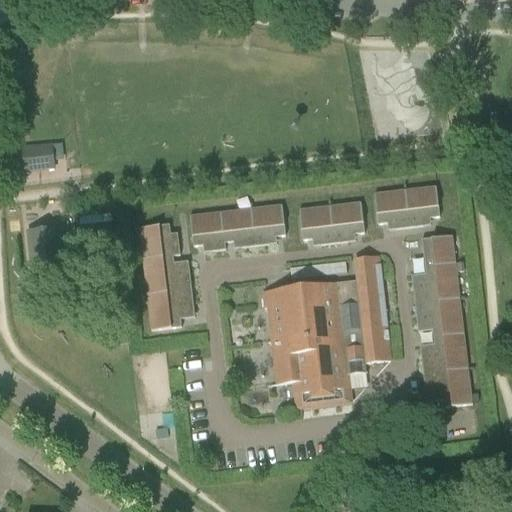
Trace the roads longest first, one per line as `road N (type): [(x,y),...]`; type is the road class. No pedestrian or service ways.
road 1 (residential): [(0,376),(177,511)]
road 2 (residential): [(421,15),(270,0)]
road 3 (residential): [(108,511),(0,430)]
